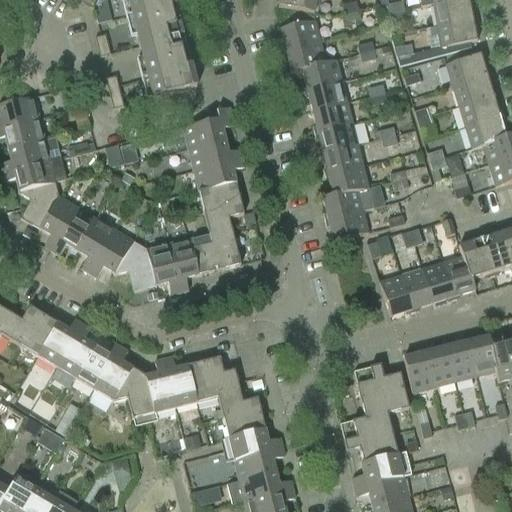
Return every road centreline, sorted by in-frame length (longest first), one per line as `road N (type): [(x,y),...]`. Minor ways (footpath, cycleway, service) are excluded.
road 1 (residential): [(286,310),(153,337),(0,250)]
road 2 (residential): [(286,310),(289,259),(250,93)]
road 3 (residential): [(337,511),(286,310)]
road 4 (residential): [(250,93),(114,126),(99,116),(90,80)]
